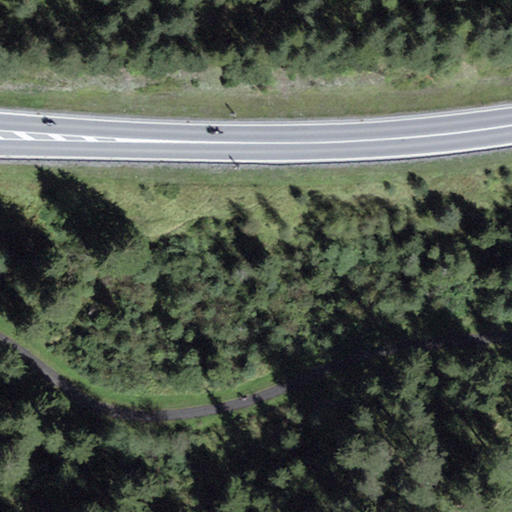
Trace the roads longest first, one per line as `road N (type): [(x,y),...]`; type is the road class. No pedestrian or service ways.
road 1 (track): [(0,338),(100,409),(135,415),(201,408),(391,348),(511,329)]
road 2 (primary): [(511,124),(330,140),(0,133)]
